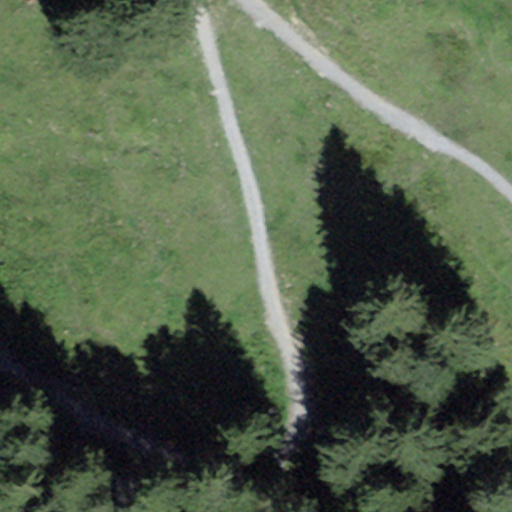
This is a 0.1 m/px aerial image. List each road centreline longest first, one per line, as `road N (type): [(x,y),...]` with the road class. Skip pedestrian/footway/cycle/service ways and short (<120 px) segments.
road 1 (track): [(193,0),(263,234),(275,325),(270,346),(229,370),(159,383),(65,380),(0,314)]
road 2 (track): [(511,195),(242,0)]
